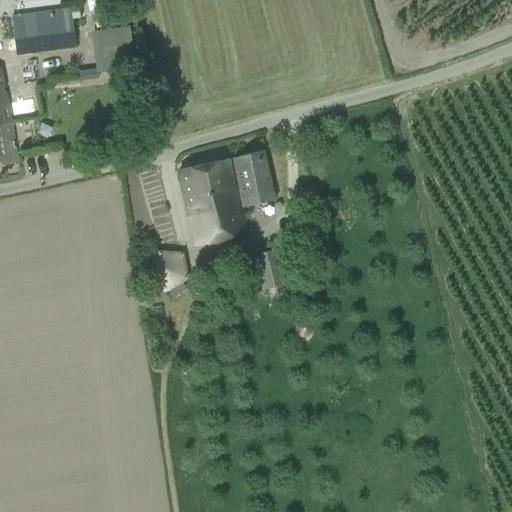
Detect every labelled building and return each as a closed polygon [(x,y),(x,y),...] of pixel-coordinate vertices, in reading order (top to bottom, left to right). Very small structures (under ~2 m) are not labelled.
[(15,54),(40,51),(64,48),(60,11),(11,16),(15,54)] [(99,68),(119,66),(114,32),(95,35),(99,68)] [(0,166),(14,164),(8,126),(0,127),(0,166)] [(244,209),(274,202),(263,154),(234,161),(241,189),(237,190),(230,161),(179,173),(186,211),(186,212),(195,248),(247,236),(238,195),(241,194),(244,209)] [(160,294),(187,290),(181,249),(155,253),(160,294)] [(264,292),(288,286),(279,250),(255,256),(264,292)] [(305,320),(303,320),(302,320),(300,321),(299,322),(297,322),(296,324),(295,325),(295,326),(294,328),(294,329),(294,331),(295,332),(295,334),(296,335),(297,336),(299,337),(300,338),(302,338),(303,338),(305,338),(306,338),(308,337),(309,336),(310,335),(311,334),(312,332),(312,331),(312,329),(312,328),(312,326),(311,325),(310,324),(309,322),(308,322),(306,321),(305,320)]
